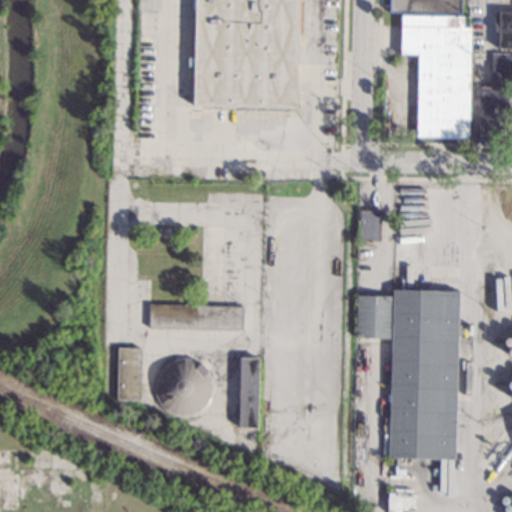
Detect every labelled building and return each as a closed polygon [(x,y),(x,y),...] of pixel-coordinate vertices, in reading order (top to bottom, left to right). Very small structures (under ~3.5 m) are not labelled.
[(302,0),(302,1),(298,1),(295,108),(192,105),(194,0),(302,0)] [(459,0),(460,14),(389,12),(389,0),(459,0)] [(511,11),(511,48),(497,48),(498,11),(511,11)] [(155,83),(137,82),(138,12),(157,12),(155,83)] [(463,27),(470,27),(468,139),(415,138),(417,55),(400,54),(400,15),(463,16),(463,27)] [(506,140),(478,139),(479,87),(490,87),(491,53),(507,53),(506,140)] [(154,91),(154,106),(139,105),(139,90),(154,91)] [(380,211),(379,240),(358,239),(358,211),(380,211)] [(180,277),(135,276),(136,253),(180,254),(180,277)] [(458,291),(454,459),(388,458),(392,289),(458,291)] [(390,338),(355,337),(356,295),(390,296),(390,338)] [(240,330),(148,328),(148,304),(241,306),(240,330)] [(140,400),(116,400),(117,348),(141,349),(140,400)] [(186,358),(194,360),(204,368),(208,374),(211,382),(211,390),(209,398),(205,405),(200,411),(193,415),(185,416),(177,416),(169,413),(162,409),(157,402),(154,395),(153,387),(156,375),(163,365),(174,359),(186,358)] [(256,429),(240,428),(240,426),(238,426),(239,359),(241,359),(241,358),(257,358),(256,429)]
